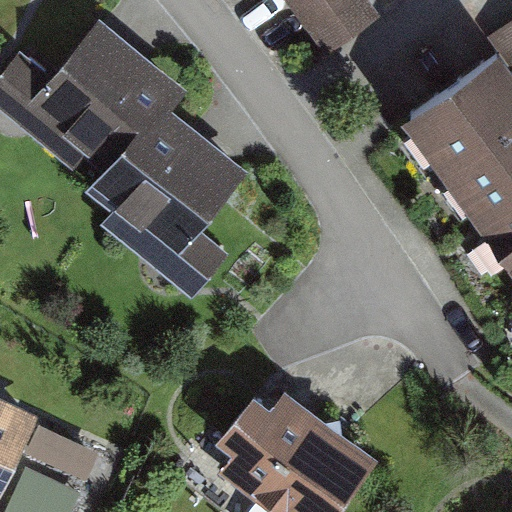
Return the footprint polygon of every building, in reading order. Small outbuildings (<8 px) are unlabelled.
[(366,0),(282,0),(335,72),(390,32),(366,0)] [(511,19),(493,33),(501,44),(511,60),(511,19)] [(202,250),(255,184),(175,120),(187,104),(88,26),(33,95),(7,75),(0,83),(0,124),(89,195),(81,205),(107,226),(93,244),(188,320),(228,270),(202,250)] [(511,268),(511,60),(501,44),(403,113),(511,268)] [(0,472),(29,405),(0,392),(0,472)] [(345,511),(372,478),(275,402),(261,420),(244,407),(204,457),(225,474),(211,492),(235,511),(345,511)] [(108,449),(51,422),(35,456),(91,483),(108,449)] [(74,511),(82,495),(28,470),(8,511),(74,511)]
